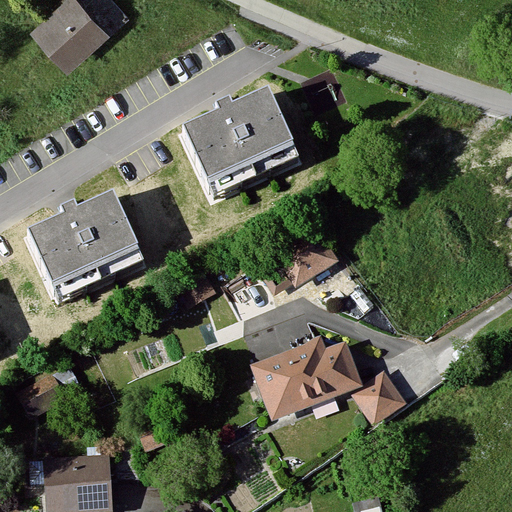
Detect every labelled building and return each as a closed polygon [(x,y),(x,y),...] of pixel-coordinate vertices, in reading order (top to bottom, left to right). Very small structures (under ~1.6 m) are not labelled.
[(76,0),(54,0),(23,27),(57,66),(101,28),(76,0)] [(164,138),(193,210),(309,164),(280,92),(164,138)] [(424,121),(371,170),(395,196),(448,147),(424,121)] [(511,161),(492,185),(508,199),(497,213),(511,226),(511,161)] [(10,249),(41,315),(147,266),(115,200),(10,249)] [(310,226),(264,252),(288,295),(334,269),(310,226)] [(335,337),(243,370),(263,425),(355,392),(335,337)] [(379,376),(350,402),(373,428),(403,403),(379,376)] [(104,511),(102,460),(36,463),(38,511),(104,511)]
